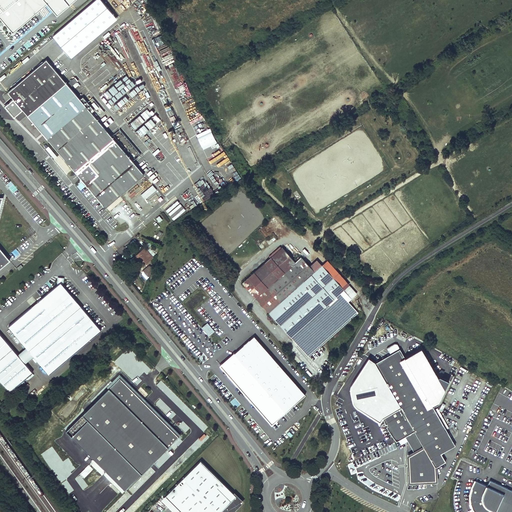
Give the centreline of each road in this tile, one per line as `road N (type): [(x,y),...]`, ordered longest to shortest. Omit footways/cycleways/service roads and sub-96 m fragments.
road 1 (secondary): [(283,477),(0,142)]
road 2 (secondary): [(0,152),(230,425),(268,486)]
road 3 (track): [(303,248),(439,159),(399,87),(331,0)]
road 4 (residential): [(376,307),(328,390),(334,446),(324,467)]
road 5 (unknown): [(0,320),(45,376),(107,328),(97,306)]
road 6 (unknown): [(211,361),(279,442),(320,403)]
